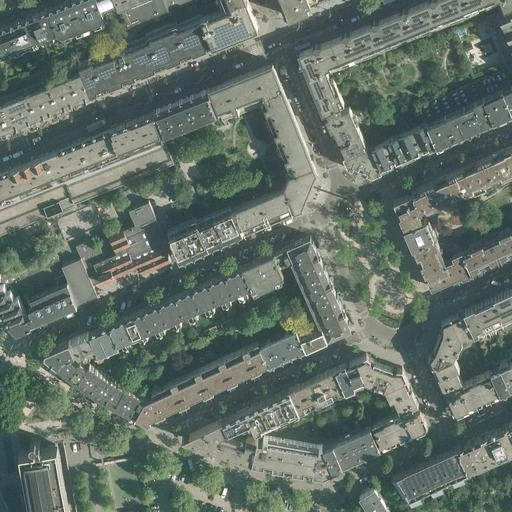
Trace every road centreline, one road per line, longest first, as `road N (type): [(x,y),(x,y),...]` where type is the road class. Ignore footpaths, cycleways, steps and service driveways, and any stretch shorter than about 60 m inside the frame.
road 1 (residential): [(323,217),(9,348)]
road 2 (residential): [(0,153),(280,41)]
road 3 (residential): [(152,440),(373,329)]
road 4 (residential): [(152,440),(42,384),(9,348)]
road 5 (residential): [(315,488),(152,440)]
road 6 (residential): [(280,41),(339,186)]
road 7 (residential): [(511,125),(380,184)]
road 8 (residential): [(446,434),(339,485),(315,488)]
road 9 (residential): [(404,339),(430,303),(511,265)]
road 10 (residential): [(323,217),(373,329)]
